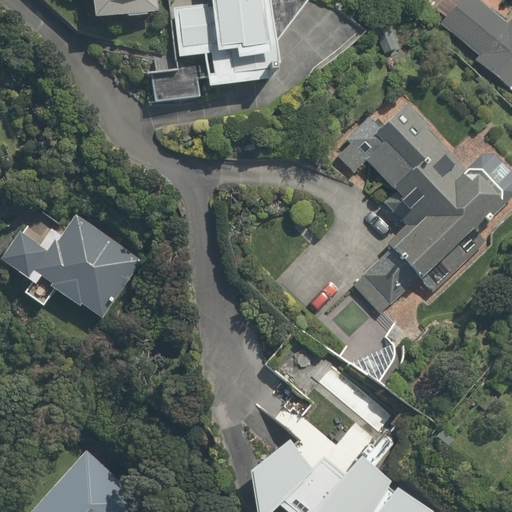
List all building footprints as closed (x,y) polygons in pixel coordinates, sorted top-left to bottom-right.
[(163,9),(161,0),(97,0),(101,20),(163,9)] [(277,67),(268,0),(213,0),(214,6),(176,11),(184,74),(149,79),(153,106),(204,99),(202,90),(272,81),(270,68),(277,67)] [(511,19),(506,27),(477,0),(449,0),(434,17),(511,88),(511,19)] [(369,162),(417,217),(387,243),(394,251),(352,288),(377,316),(507,202),(483,175),(476,181),(409,105),(365,144),(359,138),(338,156),(355,175),(369,162)] [(31,280),(23,292),(47,308),(59,290),(103,319),(143,257),(75,213),(49,252),(22,234),(4,262),(31,280)] [(286,511),(434,511),(435,511),(284,407),(271,420),(291,439),(254,467),(258,511),(275,511),(280,508),(286,511)] [(134,511),(146,496),(84,449),(36,511),(134,511)]
